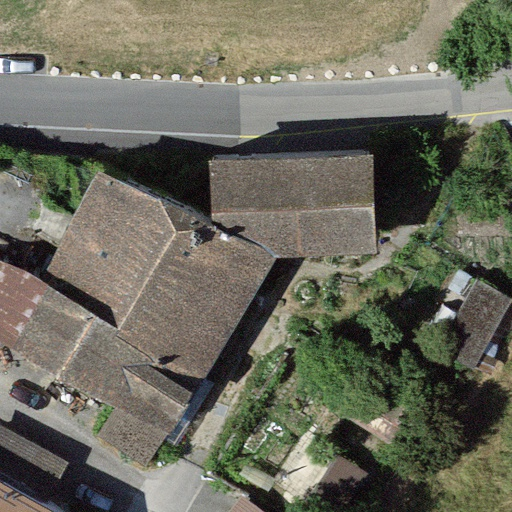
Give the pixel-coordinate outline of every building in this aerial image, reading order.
[(373,153),(210,158),(212,226),(267,254),(376,251),(373,153)] [(0,338),(175,429),(279,260),(267,254),(212,226),(98,169),(49,274),(0,259),(0,338)] [(0,462),(51,489),(73,448),(0,411),(0,462)] [(58,511),(0,478),(0,511),(58,511)] [(261,511),(242,496),(229,511),(261,511)]
